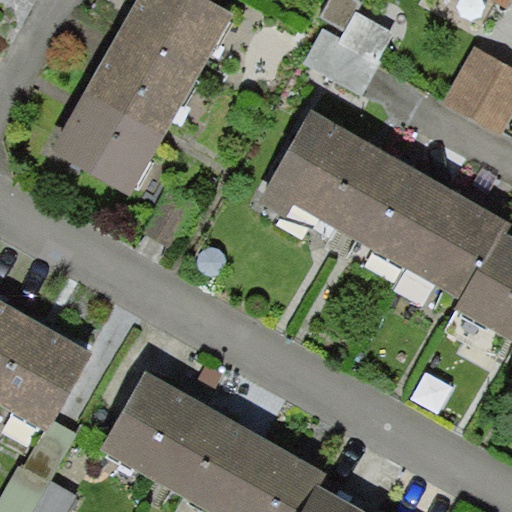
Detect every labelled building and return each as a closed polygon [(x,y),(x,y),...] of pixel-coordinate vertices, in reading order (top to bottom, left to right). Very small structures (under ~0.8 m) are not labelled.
[(134,0),(50,150),(113,185),(211,10),(193,0),(134,0)] [(511,84),(511,62),(457,31),(420,93),(485,130),(511,84)] [(505,222),(304,108),(254,197),(455,310),(497,235),(505,222)] [(511,243),(497,235),(455,310),(511,341),(511,243)] [(0,310),(0,407),(45,432),(86,359),(0,310)] [(305,463),(124,363),(79,444),(200,511),(277,511),(297,477),(305,463)] [(356,511),(297,477),(277,511),(356,511)]
